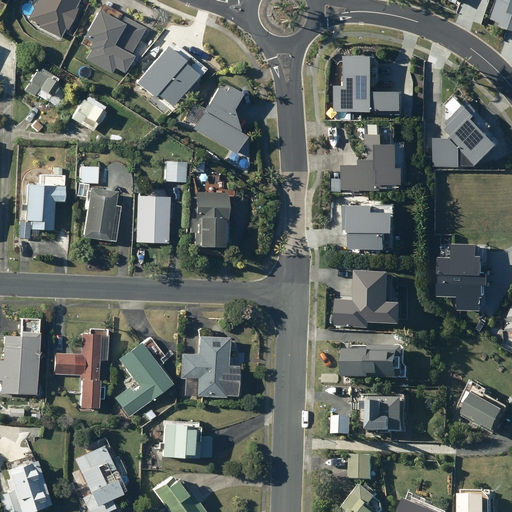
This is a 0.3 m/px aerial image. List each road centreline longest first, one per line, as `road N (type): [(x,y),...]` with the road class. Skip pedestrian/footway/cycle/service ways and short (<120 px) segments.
road 1 (residential): [(287,296),(0,283)]
road 2 (residential): [(287,296),(285,45)]
road 3 (residential): [(284,511),(287,296)]
road 4 (residential): [(511,78),(487,47),(424,10),(355,0)]
